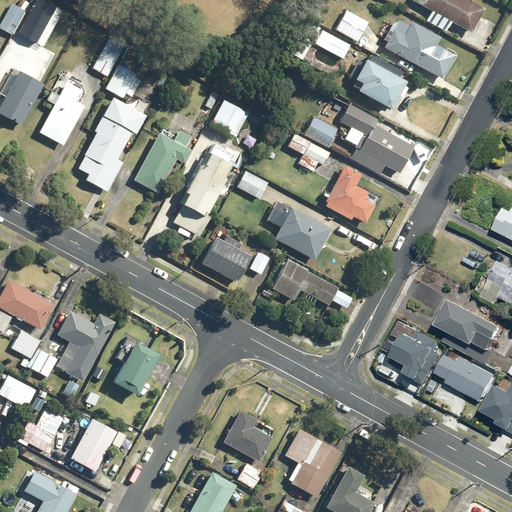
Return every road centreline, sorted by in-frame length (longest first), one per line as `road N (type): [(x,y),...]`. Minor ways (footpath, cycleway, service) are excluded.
road 1 (residential): [(332,382),(511,51)]
road 2 (residential): [(0,202),(225,325)]
road 3 (residential): [(225,325),(125,511)]
road 4 (residential): [(332,382),(511,480)]
road 5 (residential): [(225,325),(332,382)]
